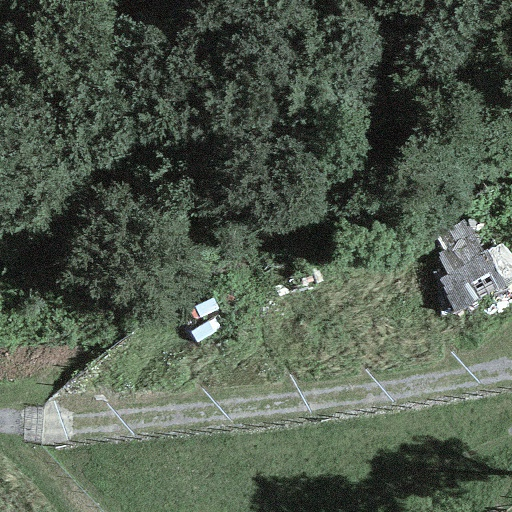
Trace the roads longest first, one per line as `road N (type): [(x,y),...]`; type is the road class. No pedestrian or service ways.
road 1 (track): [(511,83),(117,135),(43,118),(0,121)]
road 2 (residential): [(130,0),(54,54),(0,68)]
